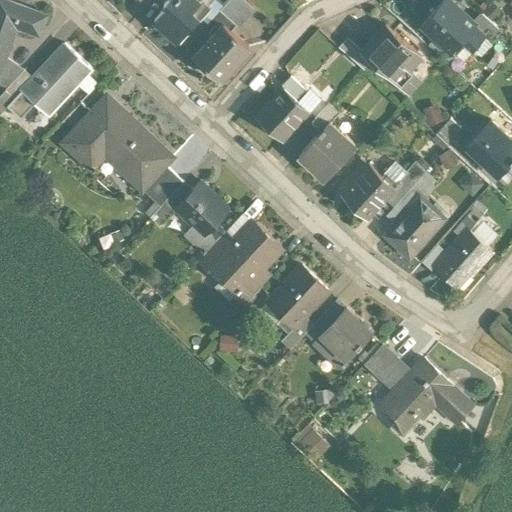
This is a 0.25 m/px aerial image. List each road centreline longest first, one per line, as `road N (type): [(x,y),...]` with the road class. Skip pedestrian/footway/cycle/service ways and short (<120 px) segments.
road 1 (residential): [(212,127),(395,287),(461,328),(511,272)]
road 2 (residential): [(350,0),(312,17),(212,127)]
road 3 (residential): [(75,0),(212,127)]
road 4 (track): [(506,377),(461,511)]
